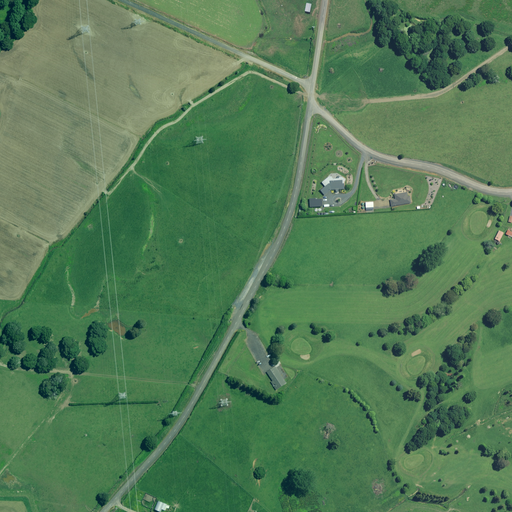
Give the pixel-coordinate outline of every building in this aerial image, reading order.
[(346,183),(343,183),(346,179),(341,176),(342,175),(338,173),(330,173),(327,175),(328,176),(322,182),(324,185),(325,186),(320,190),(324,195),(332,190),(335,190),(335,192),(340,192),(340,189),(346,189),(346,183)] [(408,197),(407,192),(394,194),(395,199),(390,200),(391,206),(411,203),(410,196),(408,197)] [(503,233),(499,231),(494,239),(499,241),(503,233)] [(287,385),(276,367),(269,371),(276,382),(272,385),(276,392),(287,385)] [(167,505),(158,501),(154,509),(160,511),(161,509),(165,510),(167,505)]
